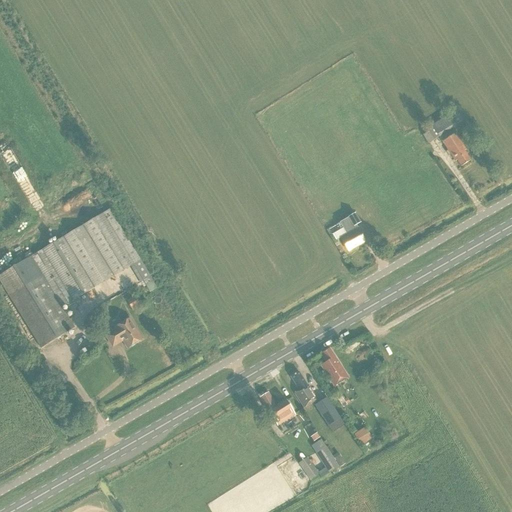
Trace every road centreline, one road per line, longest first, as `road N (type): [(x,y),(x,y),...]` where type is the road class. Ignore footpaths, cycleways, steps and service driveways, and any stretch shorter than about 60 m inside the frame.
road 1 (unclassified): [(355,289),(511,198)]
road 2 (primary): [(366,308),(511,224)]
road 3 (primary): [(118,450),(243,378)]
road 4 (unclassified): [(105,430),(230,359)]
road 5 (unclassified): [(230,359),(355,289)]
road 6 (primary): [(243,378),(366,308)]
road 7 (primary): [(9,511),(118,450)]
road 8 (unclassified): [(0,492),(105,430)]
